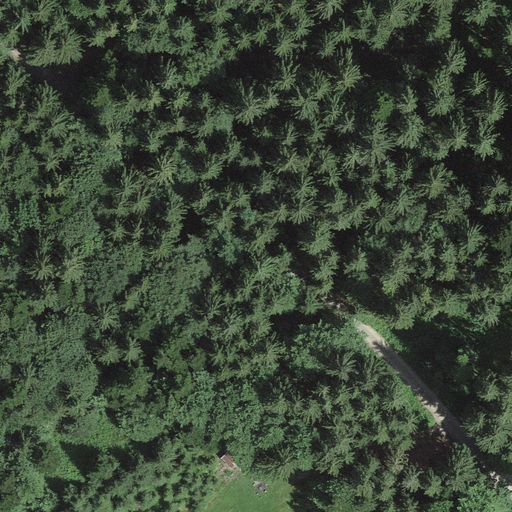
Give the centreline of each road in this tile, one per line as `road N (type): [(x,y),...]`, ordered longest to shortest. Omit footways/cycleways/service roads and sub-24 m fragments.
road 1 (track): [(511,490),(431,416),(391,350),(297,239),(101,137),(0,25)]
road 2 (track): [(26,49),(511,46)]
